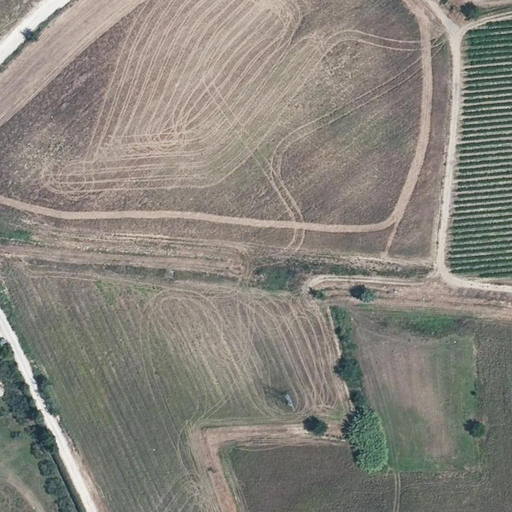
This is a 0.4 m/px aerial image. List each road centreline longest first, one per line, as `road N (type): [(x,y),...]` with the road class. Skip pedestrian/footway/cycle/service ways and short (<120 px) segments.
road 1 (track): [(0,221),(252,255),(439,266),(462,282),(511,287)]
road 2 (track): [(439,266),(457,53),(451,31),(423,0)]
road 3 (unclassified): [(93,511),(0,315)]
road 4 (track): [(439,266),(427,286),(319,278),(306,296)]
